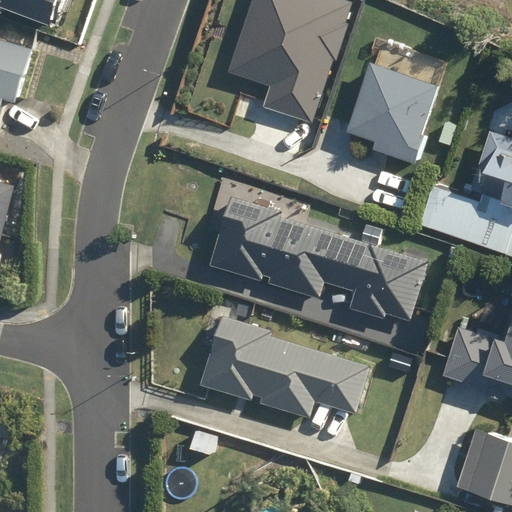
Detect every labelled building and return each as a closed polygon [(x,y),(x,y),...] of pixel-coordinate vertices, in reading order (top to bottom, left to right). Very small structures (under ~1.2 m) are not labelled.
[(0,0),(60,24),(69,0),(0,0)] [(353,2),(347,0),(251,0),(228,71),(270,86),(263,106),(312,122),(333,59),(336,61),(349,23),(346,22),(353,2)] [(42,49),(0,35),(0,134),(1,135),(13,97),(25,101),(42,49)] [(374,142),(372,150),(415,165),(425,137),(420,136),(438,86),(369,62),(344,132),(374,142)] [(511,136),(500,132),(476,199),(439,186),(426,224),(505,251),(511,230),(511,136)] [(0,236),(8,238),(22,184),(0,178),(0,236)] [(282,210),(233,195),(211,265),(261,280),(263,275),(269,277),(267,282),(319,299),(324,283),(354,292),(349,308),(384,319),(386,313),(410,321),(429,261),(281,214),(282,210)] [(511,310),(502,342),(464,331),(448,384),(511,403),(511,310)] [(280,328),(231,312),(209,382),(260,398),(262,392),(269,394),(267,400),(317,416),(323,399),(363,411),(378,363),(279,333),(280,328)] [(511,435),(484,427),(465,490),(511,503),(511,435)] [(195,465),(170,463),(167,491),(193,493),(195,465)]
